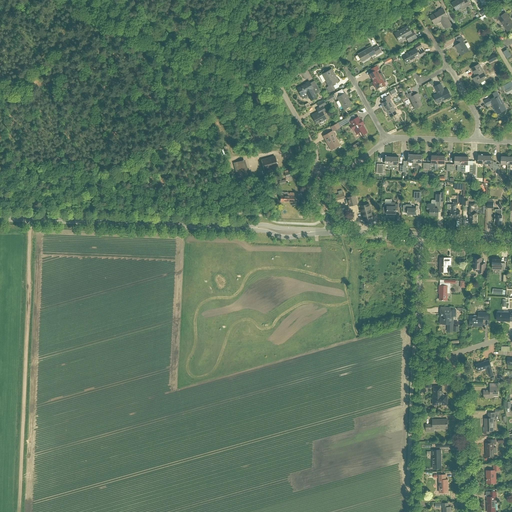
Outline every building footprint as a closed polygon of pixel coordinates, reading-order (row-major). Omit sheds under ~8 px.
[(467,0),(465,0),(464,1),(463,0),(457,0),(452,3),(456,10),(461,8),(462,10),(470,5),(467,0)] [(439,10),(439,11),(430,16),(436,26),(435,24),(442,20),(446,28),(444,29),(452,25),(447,17),(448,17),(443,8),(439,10)] [(502,15),(499,11),(494,15),(498,20),(499,19),(508,31),(511,27),(511,23),(511,22),(505,13),(502,15)] [(411,32),(407,26),(394,34),(399,42),(406,38),(409,42),(416,38),(412,31),(411,32)] [(464,41),(462,37),(457,40),(459,44),(455,46),(461,55),(469,51),(463,41),(464,41)] [(360,59),(362,61),(376,54),(376,55),(381,52),(378,46),(373,49),(372,46),(358,54),(358,55),(356,56),(355,57),(357,61),(360,59)] [(405,54),(402,56),(406,63),(410,61),(413,59),(418,56),(419,58),(426,54),(423,50),(418,53),(415,48),(405,54)] [(487,58),(490,63),(498,59),(495,54),(487,58)] [(471,69),(476,77),(473,78),(477,85),(485,81),(483,77),(486,76),(479,64),(471,69)] [(372,72),(369,74),(373,81),(372,82),(376,89),(379,87),(380,88),(385,85),(383,81),(385,80),(382,74),(380,76),(379,74),(377,70),(379,69),(377,65),(371,69),(372,72)] [(327,87),(329,92),(335,89),(332,85),(338,81),(331,69),(328,71),(327,69),(325,69),(323,70),(323,72),(323,73),(319,76),(323,82),(325,80),(329,86),(327,87)] [(308,95),(311,100),(316,98),(313,93),(315,92),(315,93),(318,91),(316,86),(313,88),(309,81),(305,84),(297,89),(302,99),(308,95)] [(444,91),(441,84),(435,87),(438,94),(434,96),(438,103),(450,97),(447,90),(444,91)] [(413,95),(412,92),(406,95),(407,98),(409,97),(414,109),(422,105),(418,97),(419,97),(417,93),(413,95)] [(492,103),(497,112),(501,110),(501,112),(505,110),(504,108),(505,108),(496,92),(493,94),(494,96),(485,101),(487,105),(492,103)] [(337,102),(336,103),(339,107),(341,106),(343,110),(351,105),(347,99),(348,99),(345,93),(337,97),(339,100),(337,102)] [(386,110),(390,117),(396,113),(393,106),(390,99),(391,98),(390,95),(382,99),(385,106),(383,107),(385,110),(386,110)] [(312,116),(316,124),(326,119),(323,112),(325,111),(323,106),(326,104),(324,100),(317,104),(319,107),(316,109),(318,113),(312,116)] [(356,134),(358,137),(367,132),(358,117),(349,122),(351,124),(348,126),(351,131),(352,131),(354,135),(356,134)] [(348,122),(346,118),(338,122),(340,127),(348,122)] [(331,127),(334,133),(341,128),(337,123),(331,127)] [(329,146),(331,150),(332,149),(332,150),(340,145),(332,131),(323,136),(327,143),(328,142),(330,146),(329,146)] [(493,171),(496,171),(496,162),(494,162),(494,161),(491,161),(492,156),(485,155),(485,164),(490,164),(490,167),(491,168),(493,168),(493,171)] [(261,160),(264,170),(278,166),(275,156),(261,160)] [(342,190),(338,191),(339,194),(334,195),(333,193),(331,193),(333,201),(336,200),(345,198),(344,193),(343,193),(342,190)] [(294,202),(294,192),(281,192),(280,201),(294,202)] [(430,215),(438,215),(438,212),(440,212),(440,210),(440,202),(443,202),(444,192),(440,192),(440,194),(436,194),(436,202),(436,204),(435,205),(427,204),(427,209),(430,209),(430,215)] [(348,197),(350,206),(358,204),(356,195),(348,197)] [(387,214),(396,214),(396,211),(398,210),(398,204),(395,204),(395,202),(392,202),(392,203),(385,203),(384,207),(383,207),(383,213),(387,213),(387,214)] [(361,209),(360,209),(360,211),(362,211),(363,216),(364,216),(366,223),(373,221),(372,217),(373,217),(369,204),(361,206),(361,209)] [(404,205),(403,212),(408,213),(408,214),(416,214),(416,210),(419,210),(419,206),(416,206),(416,207),(416,208),(412,208),(412,205),(406,204),(406,205),(404,205)] [(448,205),(448,211),(450,211),(450,217),(451,217),(452,218),(454,218),(455,217),(460,217),(460,211),(456,211),(456,205),(451,205),(448,205)] [(440,258),(440,272),(449,272),(449,268),(448,268),(448,265),(451,265),(451,258),(440,258)] [(482,266),(482,263),(482,258),(474,258),(473,269),(477,269),(478,270),(478,273),(486,273),(486,266),(482,266)] [(492,269),(505,270),(505,263),(501,263),(501,259),(492,259),(492,265),(493,265),(492,269)] [(439,285),(439,293),(440,293),(439,300),(447,300),(448,293),(450,293),(450,286),(450,283),(456,283),(456,280),(445,280),(444,283),(440,283),(440,285),(439,285)] [(447,332),(453,332),(453,331),(458,331),(459,327),(453,326),(453,316),(456,316),(456,310),(454,310),(454,308),(441,307),(440,324),(447,324),(447,332)] [(511,310),(509,311),(509,313),(497,312),(497,321),(510,321),(510,317),(511,316),(511,310)] [(470,316),(470,326),(483,326),(483,320),(488,320),(489,313),(483,313),(478,313),(478,316),(470,316)] [(484,362),(476,364),(478,371),(486,369),(489,377),(494,375),(492,367),(489,360),(484,361),(484,362)] [(498,398),(499,398),(498,383),(490,383),(490,390),(483,390),(484,398),(494,398),(494,396),(498,396),(498,398)] [(433,396),(433,404),(447,404),(447,395),(444,395),(441,393),(441,387),(434,387),(434,396),(433,396)] [(495,421),(494,421),(494,418),(495,418),(495,413),(488,413),(488,418),(484,418),(484,424),(485,424),(485,427),(483,427),(484,434),(489,434),(489,431),(494,431),(494,427),(495,427),(495,428),(495,421)] [(429,425),(429,431),(434,431),(434,429),(447,428),(447,431),(448,431),(447,419),(432,420),(433,424),(429,425)] [(496,447),(493,447),(493,443),(496,443),(496,439),(488,440),(488,443),(486,443),(486,457),(489,457),(494,457),(494,453),(496,453),(496,449),(496,447)] [(432,450),(433,469),(441,468),(441,450),(432,450)] [(499,465),(493,465),(494,470),(486,471),(487,483),(496,483),(495,471),(500,470),(499,465)] [(439,475),(440,493),(448,492),(448,479),(446,479),(446,474),(439,475)] [(490,492),(490,497),(487,497),(487,510),(495,510),(495,497),(496,497),(496,491),(490,492)] [(443,507),(443,511),(450,511),(451,507),(448,507),(448,503),(442,503),(442,507),(443,507)]
